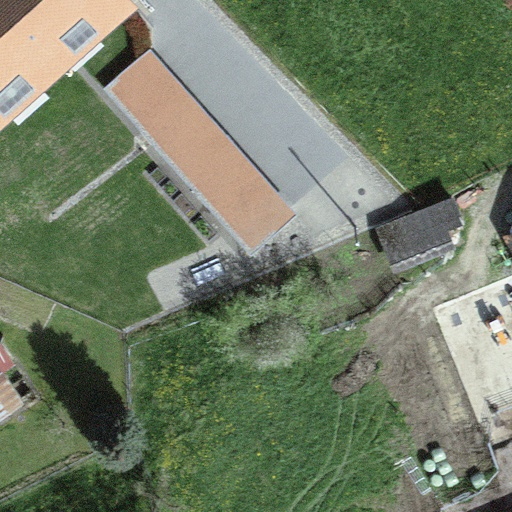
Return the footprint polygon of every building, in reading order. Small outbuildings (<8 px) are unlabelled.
[(0,0),(0,125),(127,13),(115,0),(0,0)] [(511,5),(511,0),(479,0),(482,12),(511,5)] [(295,216),(152,53),(111,88),(254,251),(295,216)] [(453,197),(381,221),(392,254),(464,230),(453,197)] [(511,306),(511,223),(481,237),(511,306)]
